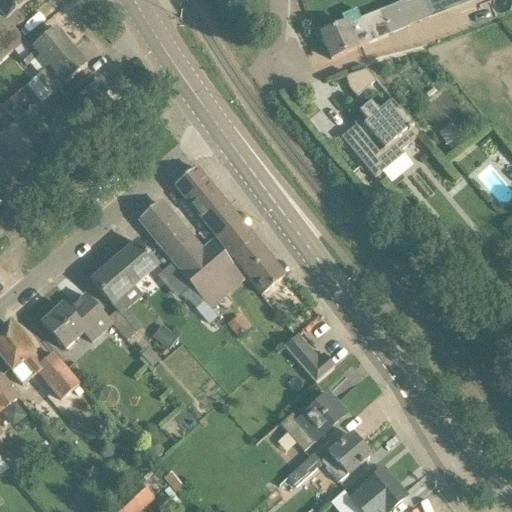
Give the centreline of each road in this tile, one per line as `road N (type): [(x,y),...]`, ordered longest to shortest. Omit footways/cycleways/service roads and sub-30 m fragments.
road 1 (tertiary): [(511,511),(218,129)]
road 2 (residential): [(0,314),(218,129)]
road 3 (tertiary): [(218,129),(141,15)]
